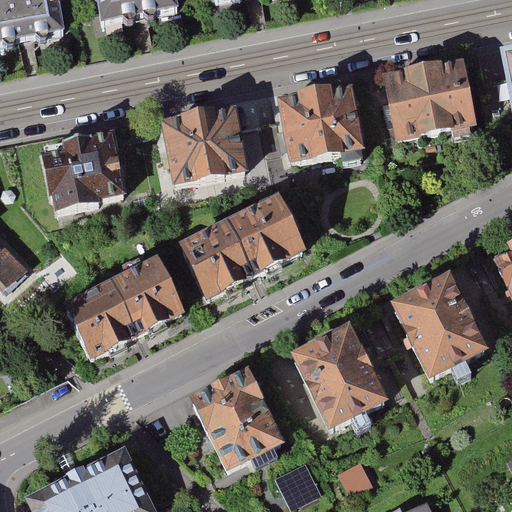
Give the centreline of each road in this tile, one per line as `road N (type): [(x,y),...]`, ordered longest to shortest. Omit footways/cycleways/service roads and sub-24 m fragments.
road 1 (residential): [(0,462),(511,199)]
road 2 (secondary): [(0,113),(511,12)]
